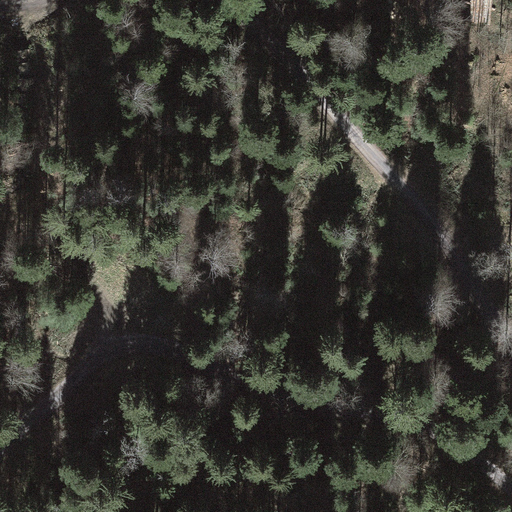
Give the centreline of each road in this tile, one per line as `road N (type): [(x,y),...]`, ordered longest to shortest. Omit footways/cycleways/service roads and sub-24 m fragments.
road 1 (track): [(511,489),(447,435),(374,409),(309,401),(171,349),(118,344),(0,445)]
road 2 (track): [(229,0),(293,57),(444,226),(511,346)]
